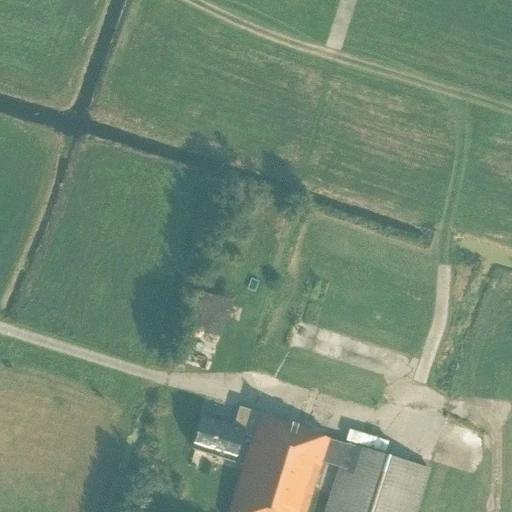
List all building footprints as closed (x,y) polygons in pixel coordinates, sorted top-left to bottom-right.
[(323,314),(333,282),(390,300),(402,263),(319,238),(298,307),(323,314)] [(232,300),(192,289),(181,326),(221,337),(232,300)] [(322,339),(316,361),(363,374),(369,352),(322,339)] [(311,430),(260,414),(239,407),(233,427),(202,417),(192,450),(234,463),(243,435),(252,438),(228,511),(304,511),(320,462),(328,439),(310,433),(311,430)] [(328,439),(320,462),(339,468),(324,511),(415,511),(429,471),(328,439)]
